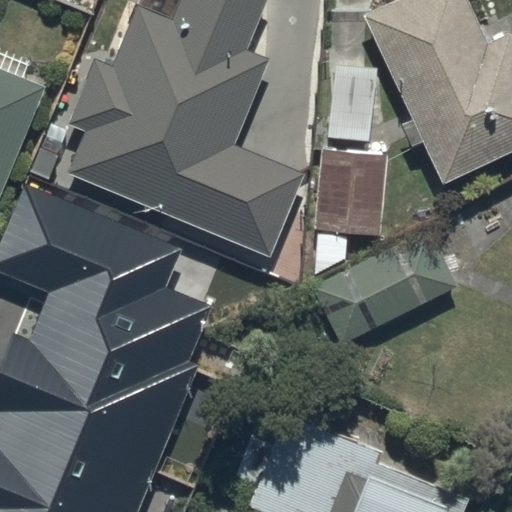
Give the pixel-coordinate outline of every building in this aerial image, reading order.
[(68,176),(271,258),(306,174),(236,145),(270,60),(248,51),(268,0),(182,0),(174,20),(138,6),(113,67),(96,60),(69,125),(86,132),(68,176)] [(444,186),(511,154),(511,35),(511,34),(489,44),(467,0),(399,0),(364,17),(444,186)] [(330,139),(370,143),(377,70),(337,66),(330,139)] [(0,200),(46,88),(0,69),(0,200)] [(316,231),(382,236),(388,155),(322,150),(316,231)] [(0,511),(140,511),(200,367),(191,363),(214,308),(167,289),(183,249),(26,185),(0,246),(0,273),(50,294),(31,341),(15,335),(0,370),(0,413),(1,414),(0,416),(0,511)] [(314,288),(342,346),(459,288),(431,230),(314,288)] [(465,511),(470,501),(379,465),(384,453),(290,416),(252,509),(259,511),(465,511)]
